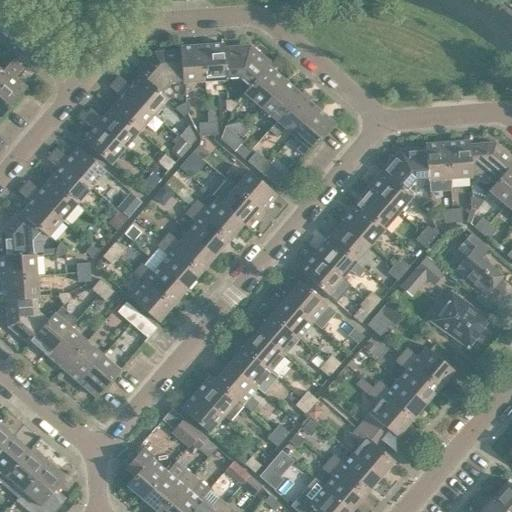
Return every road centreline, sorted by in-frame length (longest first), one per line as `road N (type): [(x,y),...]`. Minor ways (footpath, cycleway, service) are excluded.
road 1 (unclassified): [(95,452),(380,119)]
road 2 (unclassified): [(77,87),(143,22),(247,15),(267,21),(380,119)]
road 3 (unclassified): [(411,511),(511,388)]
road 4 (unclassified): [(380,119),(497,111),(511,118)]
road 5 (unclassified): [(95,452),(0,369)]
